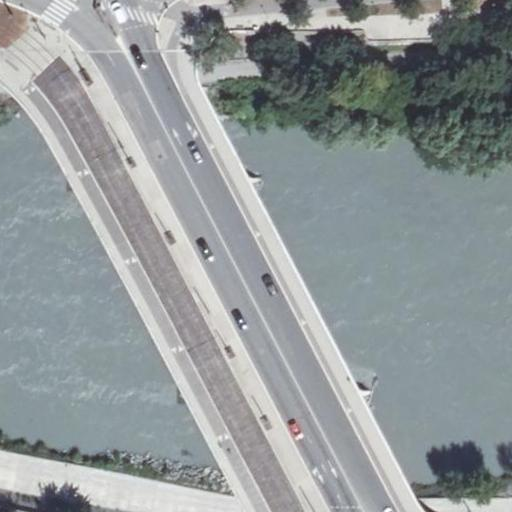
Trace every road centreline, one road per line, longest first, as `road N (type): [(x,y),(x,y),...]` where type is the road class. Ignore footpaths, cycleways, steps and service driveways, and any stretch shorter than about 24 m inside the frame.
road 1 (tertiary): [(511,506),(247,509),(0,461)]
road 2 (primary): [(355,500),(138,85)]
road 3 (primary): [(43,0),(138,85)]
